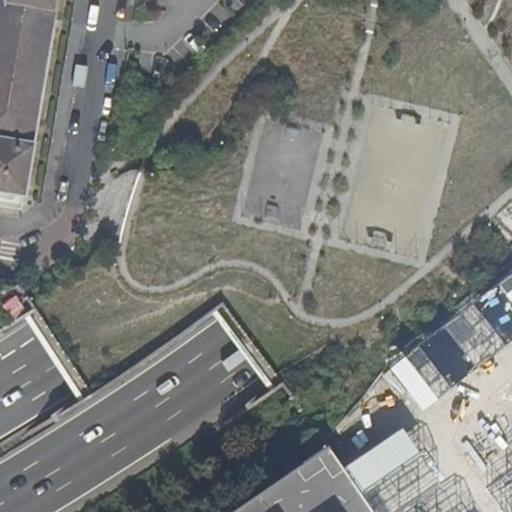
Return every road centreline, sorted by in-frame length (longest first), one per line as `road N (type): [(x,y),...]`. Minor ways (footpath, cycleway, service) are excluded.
road 1 (motorway): [(0,506),(318,306),(444,199),(511,126)]
road 2 (motorway): [(488,0),(354,127),(203,252),(0,386)]
road 3 (unclassified): [(107,0),(72,199),(53,240),(0,247)]
